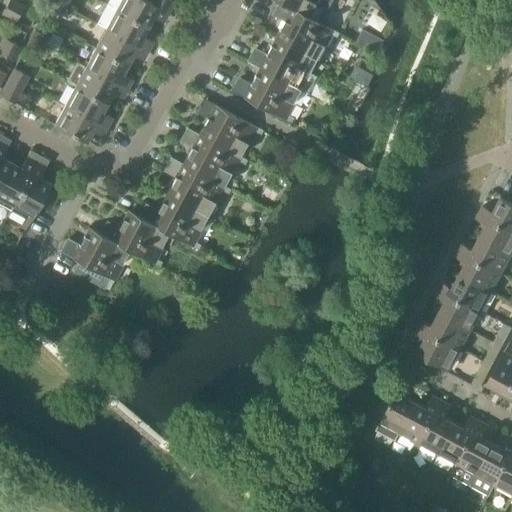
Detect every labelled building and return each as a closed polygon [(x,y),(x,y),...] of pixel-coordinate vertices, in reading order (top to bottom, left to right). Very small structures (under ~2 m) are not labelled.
[(8,18),(17,2),(13,0),(8,0),(1,14),(8,18)] [(64,6),(53,0),(49,0),(46,6),(60,14),(64,6)] [(108,0),(107,4),(147,26),(152,16),(163,22),(174,1),(171,0),(147,0),(146,0),(108,0)] [(277,2),(307,16),(313,3),(316,5),(318,0),(275,0),(278,1),(277,2)] [(24,6),(17,2),(8,18),(15,22),(24,6)] [(307,16),(277,2),(270,14),(284,21),(275,38),(314,57),(320,45),(323,47),(330,34),(336,37),(338,33),(306,16),(307,16)] [(147,26),(107,4),(96,23),(105,28),(148,51),(153,41),(142,36),(147,26)] [(105,28),(95,47),(127,64),(132,54),(143,60),(148,51),(105,28)] [(34,29),(30,36),(46,45),(49,37),(34,29)] [(381,40),(361,29),(355,41),(375,51),(381,40)] [(46,45),(30,36),(26,43),(42,52),(46,45)] [(0,45),(16,53),(20,46),(4,38),(0,45)] [(314,57),(275,38),(266,54),(253,47),(246,60),(259,67),(298,87),(298,88),(309,94),(318,77),(307,71),(314,57)] [(16,53),(0,45),(0,44),(0,53),(13,60),(16,53)] [(127,64),(95,47),(85,66),(127,88),(132,79),(122,74),(127,64)] [(127,88),(85,66),(75,85),(106,102),(112,92),(122,98),(127,88)] [(298,87),(259,67),(250,83),(237,76),(230,90),(290,123),(291,122),(294,124),(296,120),(293,118),(287,115),(294,102),(291,101),(298,88),(298,87)] [(13,68),(10,74),(24,82),(28,76),(13,68)] [(24,82),(10,74),(0,92),(0,95),(13,103),(24,82)] [(106,102),(75,85),(65,104),(107,127),(112,117),(101,112),(106,102)] [(184,131),(238,161),(244,164),(246,160),(237,155),(244,143),(247,144),(254,132),(260,135),(262,130),(202,98),(195,111),(208,118),(199,134),(186,127),(184,131)] [(107,127),(65,104),(54,124),(86,141),(91,130),(102,136),(107,127)] [(238,161),(184,131),(178,141),(191,148),(183,164),(221,185),(228,172),(231,174),(238,161)] [(11,140),(1,135),(0,136),(0,182),(11,162),(1,157),(11,140)] [(20,168),(11,162),(0,182),(0,204),(10,210),(39,155),(30,150),(20,168)] [(39,155),(10,210),(25,218),(20,227),(25,229),(38,205),(49,210),(60,189),(39,178),(49,160),(39,155)] [(221,185),(183,164),(170,157),(162,170),(175,177),(167,194),(205,214),(212,202),(215,203),(222,191),(228,194),(230,190),(221,185)] [(145,203),(138,216),(166,232),(198,249),(200,244),(194,241),(201,229),(198,227),(205,214),(167,194),(158,210),(145,203)] [(482,206),(479,212),(511,229),(511,203),(500,197),(493,211),(482,206)] [(88,228),(87,230),(126,251),(127,248),(159,266),(161,262),(156,259),(163,246),(160,244),(166,232),(138,216),(128,211),(119,227),(106,220),(99,233),(88,228)] [(511,251),(511,229),(479,212),(476,218),(486,224),(479,237),(511,254),(511,251)] [(126,251),(87,230),(79,244),(66,237),(59,251),(78,261),(73,272),(108,291),(122,265),(119,263),(126,251)] [(511,254),(479,237),(473,249),(462,244),(459,250),(501,273),(511,254)] [(501,273),(459,250),(455,256),(466,262),(459,275),(491,292),(501,273)] [(442,282),(438,288),(480,311),(491,292),(459,275),(452,287),(442,282)] [(480,311),(438,288),(435,294),(445,300),(439,313),(470,330),(480,311)] [(421,320),(418,326),(460,349),(470,330),(439,313),(432,326),(421,320)] [(460,349),(418,326),(414,332),(425,338),(418,352),(449,369),(460,349)] [(505,398),(511,384),(511,355),(504,352),(487,383),(502,391),(500,395),(505,398)] [(399,434),(416,402),(406,397),(413,385),(402,380),(401,382),(394,378),(377,410),(384,414),(376,428),(380,430),(383,425),(399,434)] [(416,402),(399,434),(415,442),(412,447),(415,449),(441,401),(432,395),(426,407),(416,402)] [(441,401),(415,449),(419,451),(421,445),(437,454),(454,422),(444,417),(451,406),(441,401)] [(464,428),(454,422),(437,454),(453,463),(450,468),(453,469),(479,421),(470,416),(464,428)] [(489,426),(479,421),(453,469),(457,471),(460,466),(475,474),(492,443),(483,438),(489,426)] [(502,448),(492,443),(475,474),(491,483),(488,488),(492,490),(511,451),(511,438),(508,436),(502,448)] [(511,451),(492,490),(495,492),(498,486),(511,494),(511,451)]
